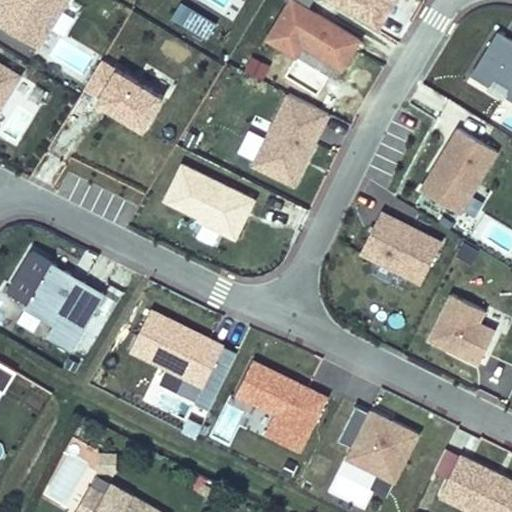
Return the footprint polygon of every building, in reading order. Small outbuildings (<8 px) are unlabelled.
[(0,0),(0,27),(40,52),(72,0),(0,0)] [(359,39),(306,7),(310,0),(289,0),(267,39),(296,56),(302,45),(342,68),(359,39)] [(328,0),(376,29),(393,0),(328,0)] [(171,19),(207,40),(218,22),(181,1),(171,19)] [(511,96),(511,38),(497,30),(471,72),(488,83),(493,75),(511,86),(507,94),(511,96)] [(244,70),(264,78),(270,62),(251,54),(244,70)] [(0,113),(22,77),(0,63),(0,113)] [(147,132),(166,100),(104,63),(87,91),(102,100),(100,104),(147,132)] [(33,81),(0,130),(0,136),(14,145),(50,92),(33,81)] [(421,85),(415,103),(441,113),(448,96),(421,85)] [(295,184),(329,112),(289,92),(254,164),(295,184)] [(461,211),(498,148),(459,126),(436,166),(438,167),(425,189),(461,211)] [(237,151),(253,158),(263,135),(248,128),(237,151)] [(237,239),(256,199),(184,165),(166,202),(201,218),(199,221),(237,239)] [(423,282),(443,240),(382,210),(362,252),(423,282)] [(76,347),(109,290),(35,247),(12,287),(31,298),(28,304),(58,322),(51,333),(76,347)] [(481,362),(499,326),(485,319),(490,308),(455,290),(432,337),(481,362)] [(228,340),(154,305),(133,349),(206,384),(198,400),(213,407),(242,349),(227,342),(228,340)] [(305,449),(332,392),(257,357),(240,393),(279,411),(270,432),(305,449)] [(0,359),(0,388),(6,392),(18,371),(0,359)] [(163,404),(166,391),(189,397),(193,379),(157,370),(149,400),(163,404)] [(400,481),(424,431),(374,406),(373,409),(360,403),(342,438),(355,445),(350,456),(400,481)] [(115,470),(117,452),(101,451),(100,469),(115,470)] [(511,511),(511,473),(465,451),(444,495),(474,509),(472,511),(511,511)] [(98,511),(116,480),(101,471),(78,511),(98,511)] [(98,511),(176,511),(117,479),(116,480),(98,511)]
